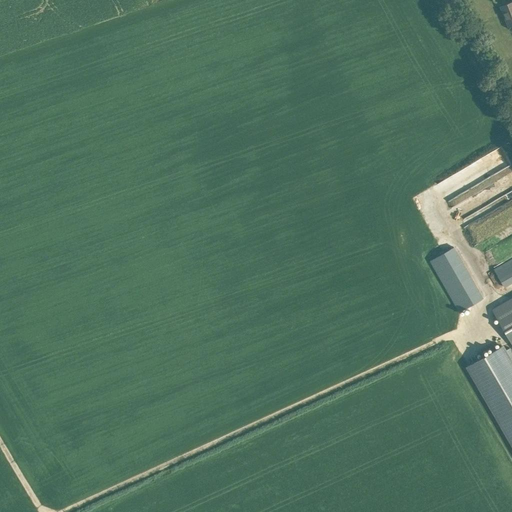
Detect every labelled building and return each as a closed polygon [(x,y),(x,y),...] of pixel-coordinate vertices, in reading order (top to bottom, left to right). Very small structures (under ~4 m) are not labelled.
[(509,26),(511,24),(511,1),(501,6),(509,26)] [(497,153),(438,180),(441,187),(433,190),(439,204),(452,198),(501,175),(498,167),(503,165),(497,153)] [(511,178),(508,177),(452,204),(457,215),(467,223),(465,227),(470,237),(473,239),(481,242),(494,235),(496,231),(505,219),(506,215),(511,213),(511,214),(511,186),(511,187),(511,185),(511,178)] [(459,312),(488,295),(458,244),(430,260),(459,312)] [(511,257),(494,267),(504,285),(511,280),(511,257)] [(511,298),(492,310),(511,344),(511,298)] [(511,358),(504,344),(466,366),(511,446),(511,358)]
